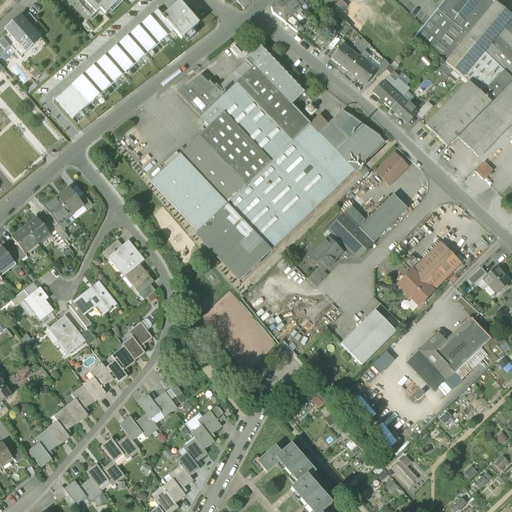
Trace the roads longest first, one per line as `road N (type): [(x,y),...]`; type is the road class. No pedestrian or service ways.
road 1 (residential): [(113,207),(156,258),(166,285),(164,336),(105,420),(11,511)]
road 2 (residential): [(251,14),(511,244)]
road 3 (residential): [(237,22),(72,152)]
road 4 (residential): [(201,511),(284,362)]
road 5 (residential): [(113,207),(70,290),(58,293),(46,278)]
